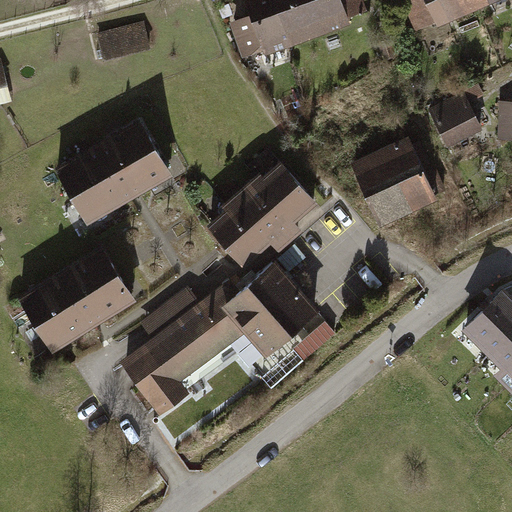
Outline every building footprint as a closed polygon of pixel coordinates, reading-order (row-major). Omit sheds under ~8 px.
[(267,51),(291,43),(277,1),(279,0),(248,0),(252,10),(229,17),(242,54),(265,46),(267,51)] [(279,0),(277,1),(291,43),(349,24),(345,14),(365,7),(363,0),(279,0)] [(485,0),(403,0),(415,27),(436,18),(438,22),(486,2),(485,0)] [(144,22),(94,34),(100,58),(150,47),(144,22)] [(390,41),(378,46),(383,57),(394,52),(390,41)] [(430,104),(450,143),(484,126),(470,99),(484,92),(478,80),(430,104)] [(511,96),(504,97),(503,140),(511,140),(511,96)] [(337,98),(331,101),(336,115),(343,113),(337,98)] [(142,115),(58,162),(89,218),(173,171),(142,115)] [(409,133),(352,160),(381,223),(438,197),(409,133)] [(318,197),(282,155),(264,171),(261,168),(220,203),(223,207),(208,220),(244,261),(271,237),(281,248),(303,229),(294,218),(318,197)] [(103,244),(21,295),(53,347),(136,296),(103,244)] [(234,279),(220,291),(248,329),(269,351),(320,308),(276,257),(241,287),(234,279)] [(181,378),(248,329),(220,291),(201,304),(190,289),(144,322),(153,334),(122,356),(160,408),(188,388),(181,378)] [(511,330),(511,298),(503,289),(466,326),(491,351),(511,330)] [(323,323),(257,379),(267,392),(334,335),(323,323)] [(511,330),(491,351),(511,372),(511,330)]
